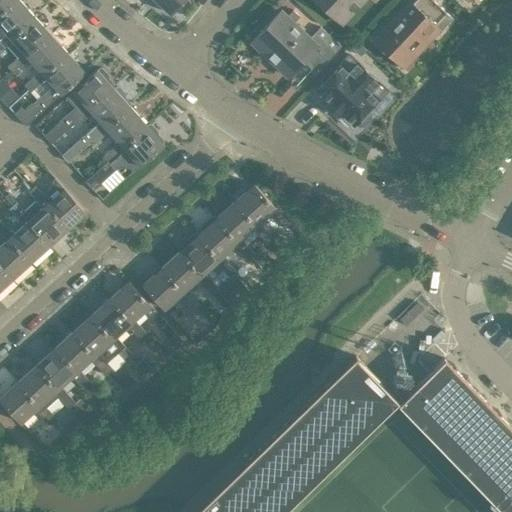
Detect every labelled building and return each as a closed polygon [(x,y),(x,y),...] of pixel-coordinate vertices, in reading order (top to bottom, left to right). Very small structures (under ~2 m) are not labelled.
[(0,0),(0,9),(10,0),(0,0)] [(0,21),(7,28),(0,34),(0,47),(7,41),(13,36),(11,33),(34,12),(23,0),(10,0),(0,9),(0,21)] [(160,0),(170,9),(172,7),(174,8),(181,1),(179,0),(160,0)] [(322,0),(342,17),(357,0),(322,0)] [(404,0),(372,35),(398,59),(419,37),(425,43),(433,35),(432,34),(452,13),(438,0),(404,0)] [(281,7),(253,37),(289,71),(304,56),(312,64),(315,67),(340,41),(320,23),(316,28),(310,34),(293,18),(299,12),(293,6),(287,12),(281,7)] [(13,36),(7,41),(17,53),(7,62),(13,68),(29,54),(27,52),(51,31),(34,12),(11,33),(13,36)] [(40,66),(23,80),(30,87),(43,75),(46,73),(43,70),(67,49),(51,31),(27,52),(29,54),(40,66)] [(354,34),(348,41),(360,52),(366,45),(354,34)] [(21,102),(14,108),(25,121),(31,116),(54,95),(84,68),(67,49),(43,70),(46,73),(43,75),(49,83),(24,105),(21,102)] [(349,50),(315,85),(328,98),(326,100),(338,111),(340,109),(353,121),(355,119),(358,122),(363,122),(371,114),(371,108),(368,105),(386,85),(349,50)] [(73,102),(42,129),(50,138),(72,118),(77,122),(93,108),(90,105),(114,84),(107,75),(109,74),(109,71),(103,64),(100,64),(98,65),(97,65),(73,86),(66,93),(73,102)] [(1,74),(0,75),(0,93),(7,101),(18,92),(1,74)] [(99,115),(60,149),(67,157),(68,156),(89,137),(92,140),(108,126),(106,124),(131,102),(126,97),(128,95),(127,90),(121,84),(117,83),(115,84),(114,84),(90,105),(93,108),(99,115)] [(119,138),(103,152),(106,156),(109,159),(125,145),(123,142),(147,121),(131,102),(106,124),(108,126),(119,138)] [(106,156),(84,176),(92,185),(117,163),(128,163),(132,167),(164,140),(156,131),(158,129),(158,127),(151,119),(149,119),(147,121),(123,142),(125,145),(109,159),(106,156)] [(31,183),(28,186),(36,195),(42,203),(46,200),(67,223),(85,207),(86,206),(65,183),(64,183),(54,173),(45,191),(35,180),(31,183)] [(255,179),(236,196),(256,218),(259,216),(271,206),(277,213),(285,206),(278,199),(276,201),(255,179)] [(8,188),(4,192),(12,200),(16,196),(8,188)] [(12,200),(9,202),(24,219),(27,216),(49,240),(67,223),(46,200),(42,203),(36,195),(24,206),(17,198),(16,196),(16,197),(12,200)] [(236,196),(218,212),(238,235),(241,232),(253,222),(259,229),(265,223),(259,216),(256,218),(236,196)] [(285,206),(277,213),(285,222),(291,217),(293,215),(285,206)] [(198,224),(198,227),(199,229),(219,252),(223,249),(234,239),(240,246),(248,239),(241,232),(238,235),(218,212),(209,220),(208,218),(205,218),(198,224)] [(0,230),(5,236),(8,233),(30,257),(49,240),(27,216),(24,219),(12,229),(0,216),(0,230)] [(265,223),(259,229),(267,238),(274,233),(265,223)] [(180,241),(180,243),(181,245),(181,246),(201,268),(204,266),(211,273),(212,274),(223,264),(230,271),(237,265),(223,249),(219,252),(199,229),(191,237),(189,235),(187,235),(180,241)] [(0,260),(11,273),(30,257),(8,233),(5,236),(0,240),(0,260)] [(248,239),(240,246),(248,255),(256,248),(248,239)] [(181,246),(162,262),(183,285),(186,283),(197,272),(204,279),(211,273),(204,266),(201,268),(181,246)] [(0,283),(11,273),(0,260),(0,283)] [(162,262),(143,279),(164,303),(178,290),(184,296),(192,290),(186,283),(183,285),(162,262)] [(211,273),(204,279),(212,288),(219,281),(212,274),(211,273)] [(129,277),(111,293),(131,316),(135,313),(143,306),(148,313),(156,307),(157,306),(130,276),(129,277)] [(241,277),(224,293),(235,305),(252,289),(241,277)] [(192,290),(184,296),(192,306),(200,299),(192,290)] [(111,293),(92,310),(113,333),(116,330),(124,323),(131,324),(142,336),(149,330),(135,313),(131,316),(111,293)] [(92,310),(73,326),(94,350),(97,347),(103,354),(106,357),(117,347),(122,353),(130,346),(116,330),(113,333),(92,310)] [(73,326),(54,343),(75,366),(79,363),(90,353),(96,360),(103,354),(97,347),(94,350),(73,326)] [(176,329),(163,340),(170,347),(182,336),(176,329)] [(54,343),(36,359),(57,383),(60,380),(72,369),(86,385),(93,379),(79,363),(75,366),(54,343)] [(355,351),(188,511),(243,511),(267,489),(271,494),(290,475),(286,470),(313,444),(317,449),(336,430),(332,426),(344,414),(348,418),(366,401),(362,397),(381,378),(355,351)] [(103,354),(96,360),(105,369),(111,363),(106,357),(103,354)] [(142,354),(135,360),(145,370),(151,364),(142,354)] [(430,368),(415,382),(511,482),(511,424),(444,355),(430,368)] [(36,359),(17,376),(38,399),(41,397),(46,402),(57,392),(67,403),(74,396),(60,380),(57,383),(36,359)] [(130,371),(120,379),(126,387),(136,378),(130,371)] [(17,376),(0,391),(0,395),(19,417),(34,403),(48,419),(55,413),(46,402),(41,397),(38,399),(17,376)] [(90,404),(82,411),(90,420),(98,413),(90,404)] [(68,419),(61,425),(72,437),(78,431),(68,419)] [(62,428),(50,438),(59,449),(71,438),(62,428)]
